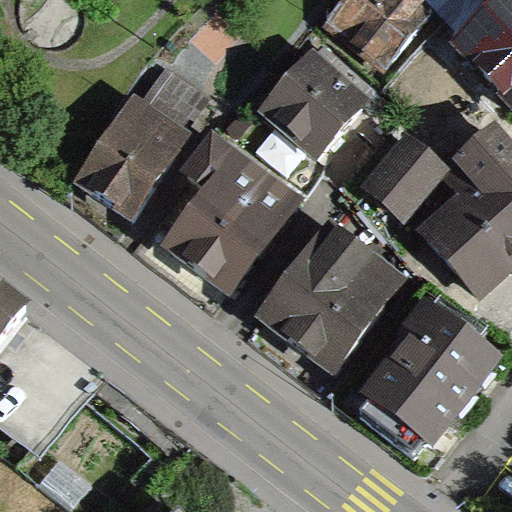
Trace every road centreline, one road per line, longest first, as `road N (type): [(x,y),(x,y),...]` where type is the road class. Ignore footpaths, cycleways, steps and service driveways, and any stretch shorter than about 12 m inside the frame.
road 1 (primary): [(0,221),(375,511)]
road 2 (residential): [(427,511),(511,392)]
